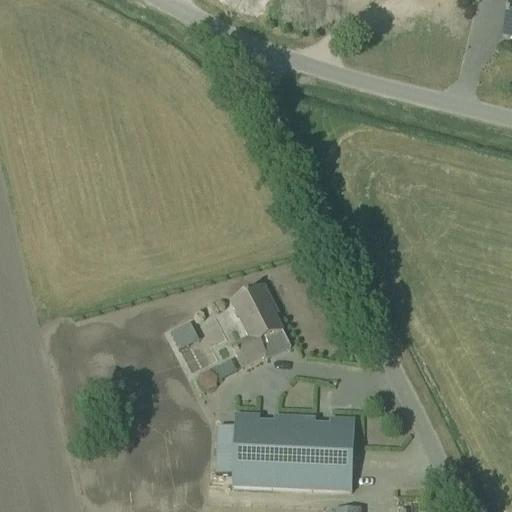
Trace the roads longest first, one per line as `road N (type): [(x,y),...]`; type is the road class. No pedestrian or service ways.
road 1 (unclassified): [(467,511),(261,101),(263,53)]
road 2 (unclassified): [(511,121),(263,53)]
road 3 (unclassified): [(263,53),(153,0)]
